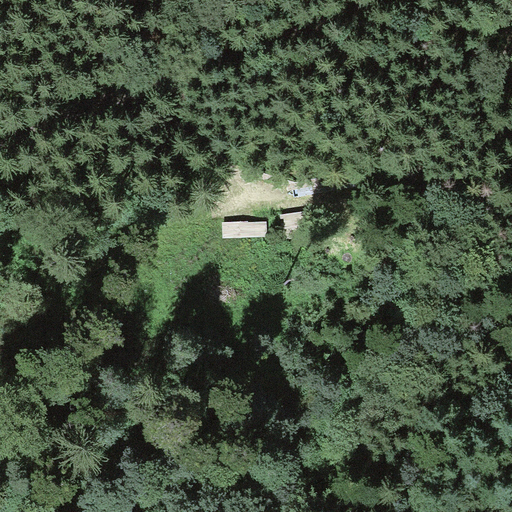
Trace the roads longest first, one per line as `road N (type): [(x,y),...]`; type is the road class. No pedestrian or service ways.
road 1 (track): [(390,0),(0,141)]
road 2 (track): [(93,109),(156,127),(274,198)]
